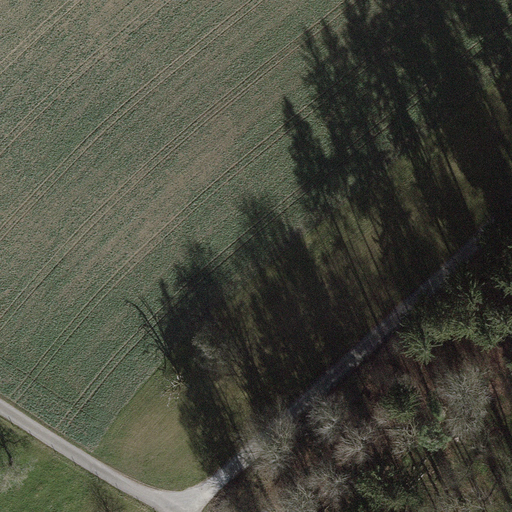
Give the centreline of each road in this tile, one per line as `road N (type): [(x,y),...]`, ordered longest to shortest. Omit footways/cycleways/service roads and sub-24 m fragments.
road 1 (track): [(511,207),(193,511)]
road 2 (track): [(0,405),(175,511)]
